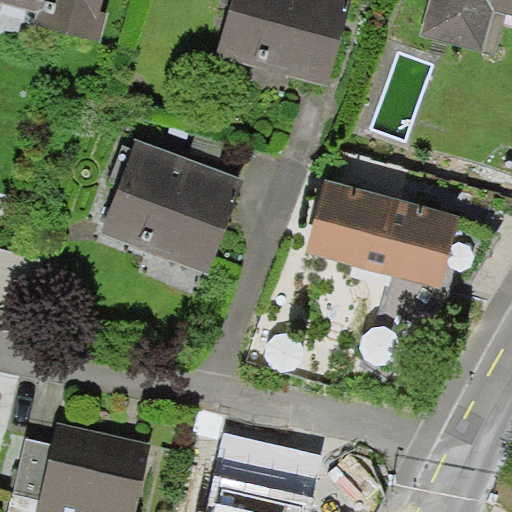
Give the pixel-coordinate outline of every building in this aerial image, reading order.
[(106,0),(0,0),(0,2),(41,12),(37,28),(96,42),(106,0)] [(346,0),(224,0),(209,53),(322,86),(346,0)] [(511,0),(422,0),(414,28),(494,50),(503,17),(511,19),(511,0)] [(238,183),(128,139),(91,230),(202,275),(238,183)] [(449,214),(317,178),(297,251),(428,288),(449,214)] [(130,511),(146,447),(25,419),(5,502),(31,508),(30,511),(130,511)] [(297,511),(307,477),(210,450),(192,511),(297,511)]
